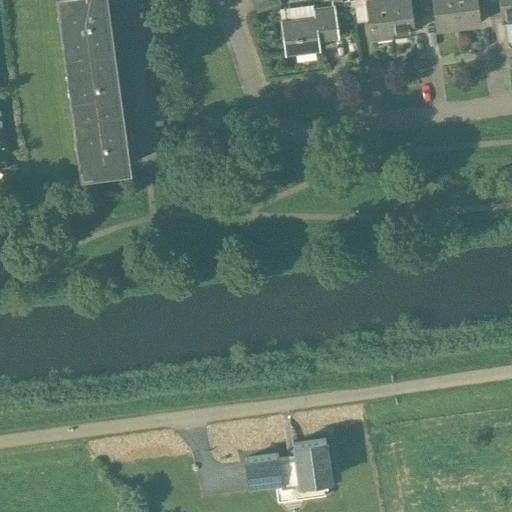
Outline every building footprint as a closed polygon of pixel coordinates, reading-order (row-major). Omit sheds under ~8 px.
[(106,0),(51,0),(74,171),(128,164),(106,0)] [(252,0),(256,11),(280,2),(279,0),(252,0)] [(367,13),(370,37),(391,34),(386,0),(353,0),(355,15),(367,13)] [(386,0),(391,34),(412,31),(409,7),(419,5),(418,0),(386,0)] [(433,4),(436,28),(457,25),(453,0),(418,0),(419,5),(433,4)] [(453,0),(457,25),(479,22),(475,0),(453,0)] [(511,0),(498,0),(501,19),(511,17),(511,0)] [(338,35),(334,5),(314,7),(313,4),(289,7),(290,17),(281,19),(286,53),(319,48),(317,38),(338,35)] [(278,499),(328,492),(326,477),(331,476),(325,437),(292,442),(294,455),(291,455),(278,457),(278,452),(245,457),(249,484),(275,480),(278,499)]
